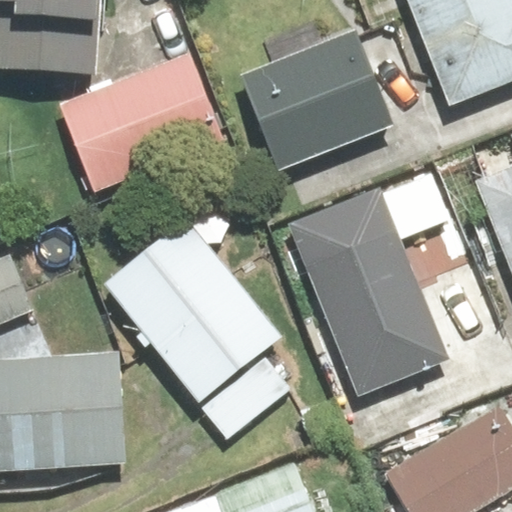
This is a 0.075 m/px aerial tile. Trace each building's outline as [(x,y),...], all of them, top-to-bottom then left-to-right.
[(0,0),(0,75),(92,81),(97,0),(0,0)] [(511,0),(400,0),(444,110),(511,83),(511,0)] [(265,37),(277,69),(243,81),(280,179),(427,124),(390,27),(340,45),(328,14),(265,37)] [(202,54),(68,105),(102,196),(236,144),(202,54)] [(511,173),(473,189),(511,283),(511,173)] [(386,186),(296,223),(366,392),(456,356),(386,186)] [(182,226),(101,292),(226,443),(307,377),(182,226)] [(0,362),(0,476),(121,470),(115,356),(0,362)] [(430,420),(377,451),(412,511),(494,511),(506,505),(511,501),(511,409),(508,404),(443,442),(430,420)] [(339,511),(322,462),(226,496),(232,511),(339,511)]
